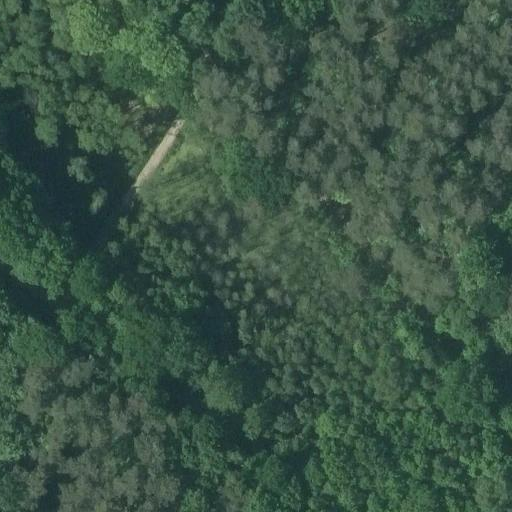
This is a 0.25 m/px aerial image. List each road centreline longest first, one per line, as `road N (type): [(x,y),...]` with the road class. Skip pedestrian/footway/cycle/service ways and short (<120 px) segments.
road 1 (track): [(325,511),(86,318)]
road 2 (track): [(0,467),(86,318)]
